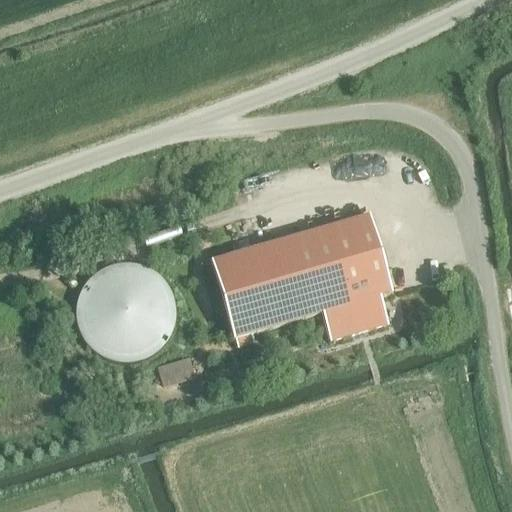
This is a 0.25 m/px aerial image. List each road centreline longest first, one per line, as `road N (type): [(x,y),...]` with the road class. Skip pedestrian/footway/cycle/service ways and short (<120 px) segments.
road 1 (unclassified): [(511,438),(468,173),(444,136),(412,116),(184,125)]
road 2 (unclassified): [(184,125),(486,0)]
road 3 (track): [(0,277),(73,264),(257,206)]
road 4 (unclassified): [(0,188),(184,125)]
